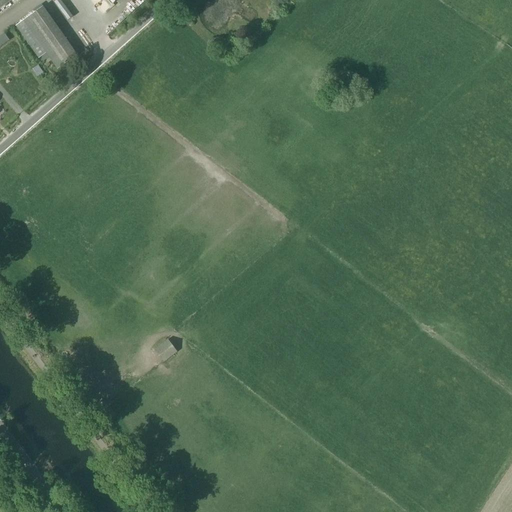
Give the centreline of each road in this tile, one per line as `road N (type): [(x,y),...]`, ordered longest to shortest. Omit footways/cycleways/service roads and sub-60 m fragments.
road 1 (unclassified): [(153,511),(0,311)]
road 2 (unclassified): [(0,149),(168,0)]
